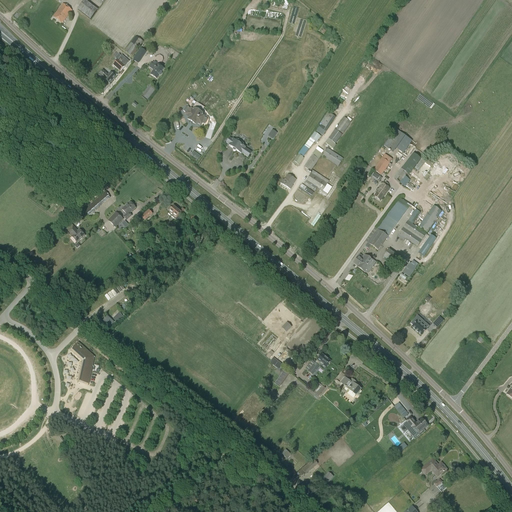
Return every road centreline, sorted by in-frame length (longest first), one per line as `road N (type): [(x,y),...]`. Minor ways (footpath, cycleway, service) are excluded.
road 1 (primary): [(511,490),(402,369),(143,151)]
road 2 (unclassified): [(151,144),(357,312),(453,403)]
road 3 (unclassified): [(303,511),(235,440),(0,258)]
road 4 (unclassified): [(0,14),(151,144)]
road 5 (primary): [(143,151),(0,31)]
road 6 (unknown): [(258,228),(334,110)]
